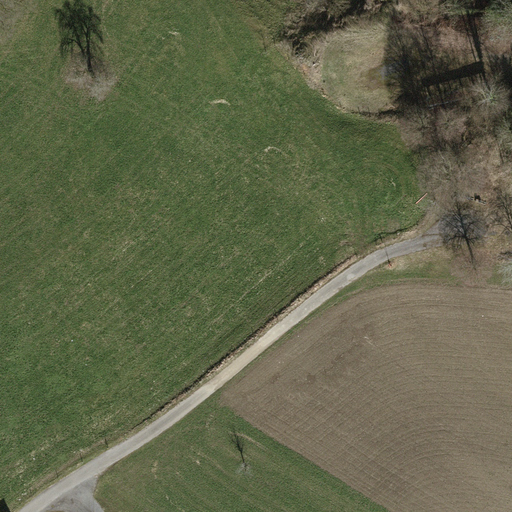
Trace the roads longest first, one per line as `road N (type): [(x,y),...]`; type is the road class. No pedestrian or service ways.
road 1 (track): [(27,511),(233,368),(366,252),(464,222),(511,233)]
road 2 (track): [(511,57),(426,50),(383,61)]
